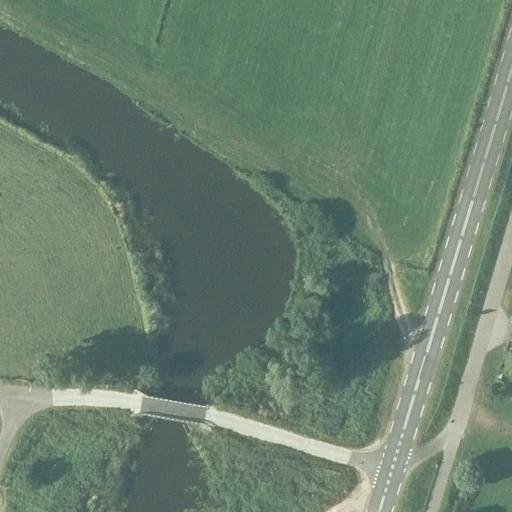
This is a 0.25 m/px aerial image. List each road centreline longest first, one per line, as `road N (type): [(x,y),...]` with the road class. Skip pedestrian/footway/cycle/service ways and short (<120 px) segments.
road 1 (primary): [(391,471),(511,67)]
road 2 (unclassified): [(391,471),(214,418),(139,405)]
road 3 (unclassified): [(453,434),(511,233)]
road 4 (unclassified): [(19,395),(139,405)]
